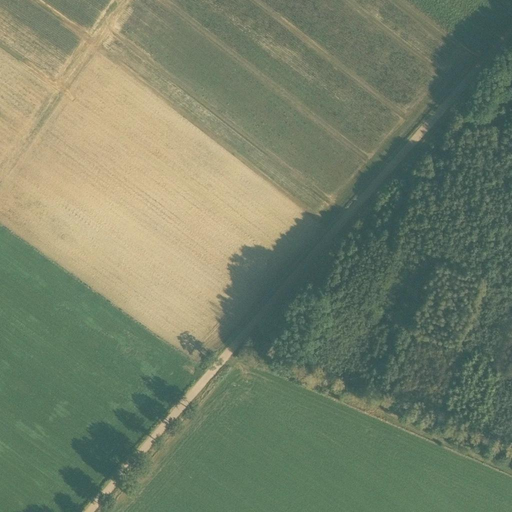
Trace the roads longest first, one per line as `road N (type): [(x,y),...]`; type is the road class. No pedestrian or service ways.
road 1 (track): [(415,139),(90,511)]
road 2 (track): [(511,30),(415,139)]
